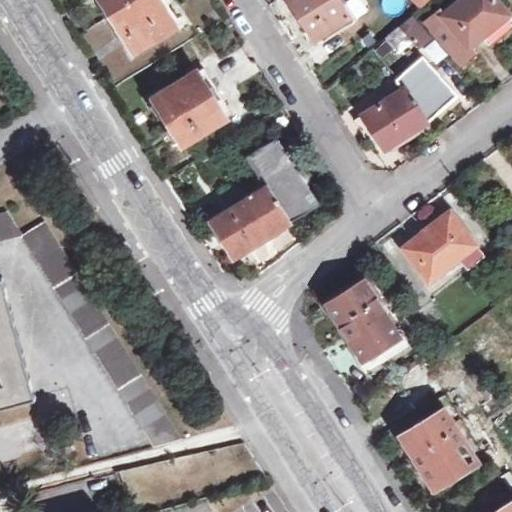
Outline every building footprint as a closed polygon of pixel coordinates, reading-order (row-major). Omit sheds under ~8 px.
[(175,25),(158,0),(98,0),(132,52),(175,25)] [(318,35),(349,15),(338,0),(288,0),(293,7),(298,4),(318,35)] [(506,14),(494,0),(457,0),(446,10),(442,6),(428,18),(463,59),(476,47),(472,43),(506,14)] [(420,47),(432,36),(412,13),(399,24),(420,47)] [(457,94),(422,55),(398,76),(396,78),(403,88),(364,114),(384,147),(428,119),(457,94)] [(233,113),(204,67),(153,98),(182,143),(233,113)] [(224,210),(218,201),(204,209),(234,257),(318,205),(275,138),(246,156),(264,185),(224,210)] [(452,214),(429,232),(426,227),(402,246),(427,279),(475,244),(452,214)] [(0,243),(18,239),(5,216),(0,217),(0,243)] [(43,224),(18,239),(151,449),(179,440),(43,224)] [(326,304),(360,359),(397,335),(362,281),(326,304)] [(1,282),(0,282),(0,412),(35,403),(32,393),(1,282)] [(439,384),(421,358),(397,373),(415,401),(439,384)] [(441,408),(400,434),(430,483),(472,457),(441,408)] [(511,511),(511,498),(489,511),(511,511)]
